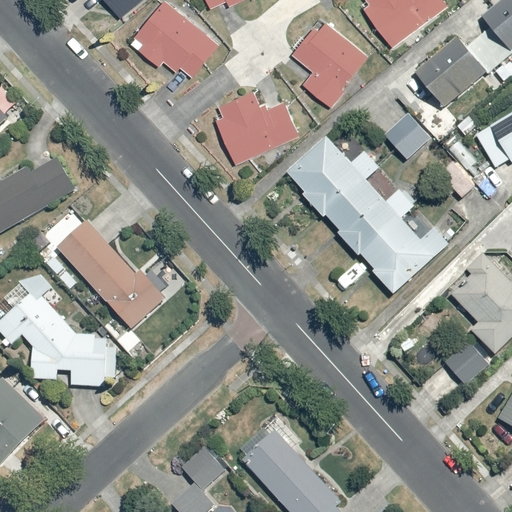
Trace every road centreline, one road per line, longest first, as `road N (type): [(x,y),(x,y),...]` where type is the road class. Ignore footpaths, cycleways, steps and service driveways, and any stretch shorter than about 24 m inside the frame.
road 1 (residential): [(4,0),(277,302)]
road 2 (residential): [(51,511),(277,302)]
road 3 (residential): [(277,302),(470,511)]
